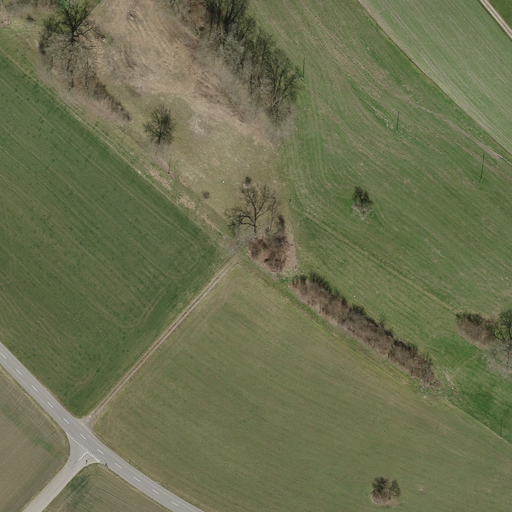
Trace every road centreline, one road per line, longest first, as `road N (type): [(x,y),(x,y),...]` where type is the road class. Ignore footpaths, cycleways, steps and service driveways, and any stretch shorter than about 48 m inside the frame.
road 1 (track): [(78,432),(256,237)]
road 2 (tertiary): [(0,352),(91,445)]
